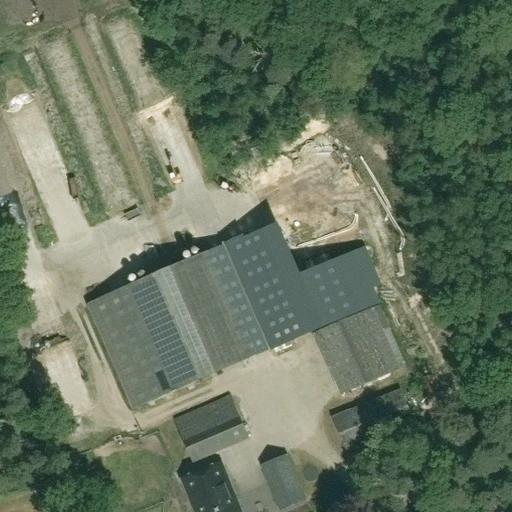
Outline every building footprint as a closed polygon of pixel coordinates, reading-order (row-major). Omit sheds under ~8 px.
[(57,52),(40,60),(60,100),(94,82),(80,55),(63,64),(57,52)] [(136,80),(145,99),(156,94),(147,74),(136,80)] [(198,157),(175,166),(204,236),(226,227),(198,157)] [(70,199),(52,209),(67,237),(86,226),(70,199)] [(247,237),(165,272),(92,304),(138,408),(293,341),(247,237)] [(407,366),(383,313),(380,306),(316,335),(342,395),(407,366)] [(264,357),(250,362),(254,373),(268,368),(264,357)] [(59,384),(76,429),(101,419),(89,387),(74,392),(69,380),(59,384)] [(401,392),(334,419),(347,450),(414,423),(401,392)] [(231,398),(175,422),(193,463),(249,439),(231,398)] [(385,467),(375,443),(360,449),(371,473),(385,467)] [(307,501),(288,456),(262,466),(281,511),(307,501)] [(240,511),(222,465),(182,480),(194,511),(240,511)]
